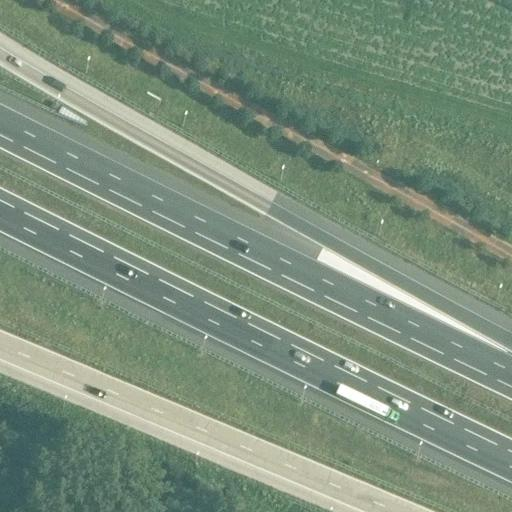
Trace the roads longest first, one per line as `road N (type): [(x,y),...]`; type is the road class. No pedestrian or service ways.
road 1 (motorway): [(511,366),(325,241),(0,58)]
road 2 (motorway): [(511,373),(0,120)]
road 3 (motorway): [(0,209),(511,460)]
road 4 (motorway): [(0,346),(393,511)]
